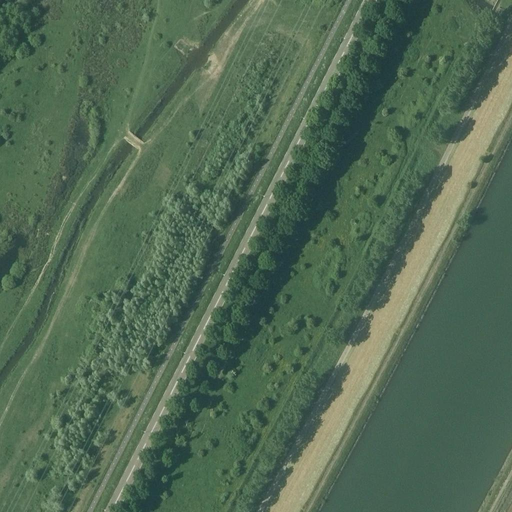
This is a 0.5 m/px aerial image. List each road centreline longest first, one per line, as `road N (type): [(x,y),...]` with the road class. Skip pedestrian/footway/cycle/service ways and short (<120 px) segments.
road 1 (tertiary): [(111,511),(371,0)]
road 2 (unclassified): [(258,511),(511,22)]
